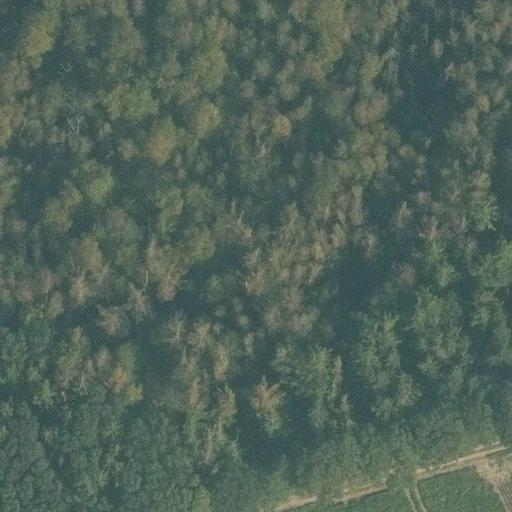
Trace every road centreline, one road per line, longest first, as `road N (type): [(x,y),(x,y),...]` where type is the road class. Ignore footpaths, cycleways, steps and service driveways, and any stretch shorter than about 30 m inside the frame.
road 1 (track): [(259,511),(511,440)]
road 2 (track): [(412,468),(405,435),(511,292)]
